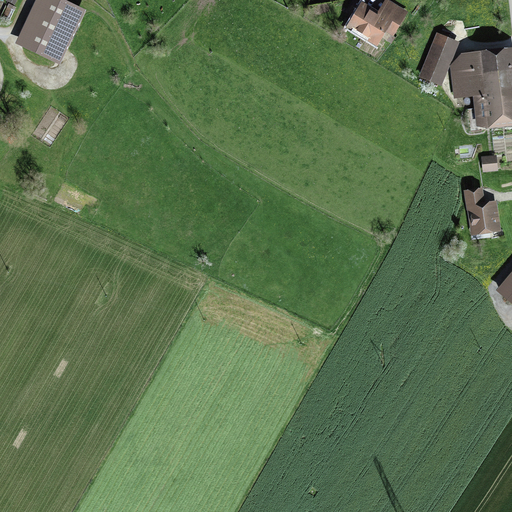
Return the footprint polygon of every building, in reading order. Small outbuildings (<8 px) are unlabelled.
[(86,11),(61,0),(36,0),(15,46),(60,67),(86,11)] [(9,2),(2,17),(10,21),(17,6),(9,2)] [(393,38),(408,14),(387,2),(379,14),(363,4),(348,29),(377,47),(385,33),(393,38)] [(440,88),(458,46),(437,37),(419,80),(440,88)] [(511,126),(511,53),(462,59),(451,69),(455,101),(475,99),(479,130),(511,126)] [(495,174),(494,160),(482,161),(483,175),(495,174)] [(481,191),(466,193),(472,237),(500,233),(496,203),(484,205),(481,191)] [(511,277),(499,293),(511,303),(511,277)]
